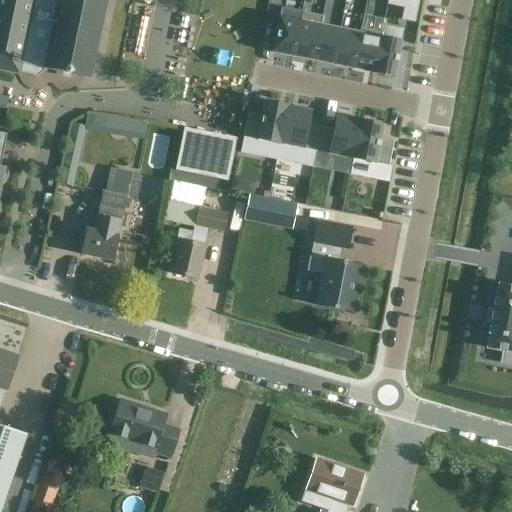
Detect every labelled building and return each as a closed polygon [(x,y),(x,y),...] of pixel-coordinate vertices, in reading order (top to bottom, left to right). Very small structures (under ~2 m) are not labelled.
[(0,0),(0,69),(19,74),(19,72),(31,75),(43,66),(43,68),(90,78),(106,0),(0,0)] [(387,0),(388,1),(387,4),(404,8),(402,19),(415,22),(419,0),(387,0)] [(301,12),(299,21),(300,21),(293,57),(313,61),(320,26),(321,26),(323,16),(301,12)] [(300,21),(299,21),(279,17),(272,53),(293,57),(300,21)] [(313,61),(333,65),(340,30),(321,26),(320,26),(313,61)] [(360,34),(353,69),(373,73),(380,38),(381,38),(382,33),(360,29),(359,33),(360,34)] [(333,65),(353,69),(360,34),(359,33),(340,30),(333,65)] [(380,38),(373,73),(394,77),(401,42),(381,38),(380,38)] [(279,144),(287,107),(264,102),(261,116),(248,113),(243,137),(279,144)] [(279,144),(316,151),(320,128),(308,125),(310,112),(287,107),(279,144)] [(320,128),(316,151),(352,159),(359,122),(336,117),(334,131),(320,128)] [(383,126),(359,122),(352,159),(388,166),(393,143),(380,140),(383,126)] [(183,128),(175,171),(227,182),(236,138),(209,133),(183,128)] [(81,254),(112,261),(118,236),(121,221),(122,221),(127,198),(135,200),(140,175),(110,168),(104,192),(102,191),(97,215),(94,230),(86,229),(81,254)] [(243,219),(290,228),(295,205),(248,195),(243,219)] [(223,232),(228,215),(167,201),(163,219),(193,226),(192,232),(178,229),(176,240),(179,241),(171,273),(197,279),(205,243),(208,229),(223,232)] [(317,221),(312,243),(347,250),(352,228),(317,221)] [(322,274),(316,306),(353,313),(362,266),(310,256),(307,271),(322,274)] [(511,286),(502,285),(492,348),(508,351),(506,363),(511,364),(511,286)] [(0,510),(26,434),(0,424),(0,406),(6,388),(17,356),(0,350),(0,510)] [(129,453),(152,460),(154,454),(170,459),(180,429),(162,424),(165,415),(120,400),(104,451),(127,459),(129,453)] [(306,489),(302,502),(328,510),(327,511),(326,511),(324,511),(320,510),(319,511),(345,511),(349,503),(352,504),(362,474),(316,459),(306,489)] [(43,470),(29,511),(33,511),(48,511),(61,476),(43,470)] [(138,488),(157,494),(162,482),(142,475),(138,488)]
